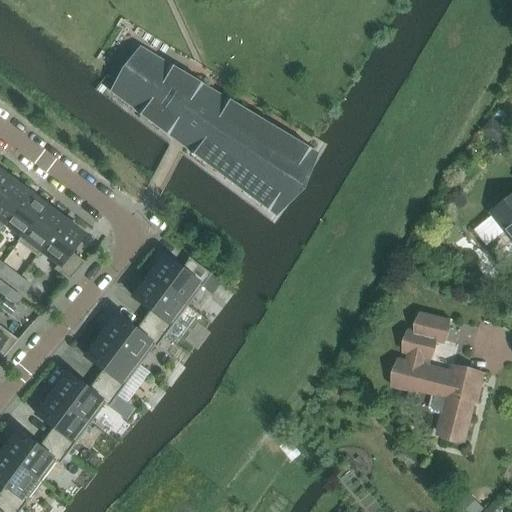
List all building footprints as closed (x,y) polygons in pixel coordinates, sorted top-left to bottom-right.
[(192,116),(207,88),(140,48),(126,71),(110,92),(173,139),(192,116)] [(220,96),(207,88),(192,116),(173,139),(185,148),(199,121),(220,96)] [(296,185),(315,153),(220,96),(199,121),(185,148),(274,214),(296,185)] [(510,135),(493,119),(482,131),(499,147),(510,135)] [(0,189),(8,179),(0,172),(0,189)] [(0,228),(27,193),(8,179),(0,189),(0,228)] [(18,243),(45,206),(27,193),(0,228),(0,229),(0,230),(5,224),(21,236),(17,242),(18,243)] [(494,215),(474,230),(487,247),(507,232),(511,238),(511,197),(492,213),(494,215)] [(36,257),(64,220),(45,206),(18,243),(36,257)] [(69,252),(81,236),(82,236),(83,235),(64,220),(36,257),(37,257),(41,252),(58,264),(54,270),(69,281),(84,263),(69,252)] [(187,259),(188,260),(180,270),(169,262),(170,261),(163,257),(148,277),(187,306),(211,275),(188,258),(187,259)] [(0,274),(6,279),(12,271),(2,264),(0,266),(0,274)] [(24,293),(30,285),(20,277),(14,285),(24,293)] [(187,306),(148,277),(132,297),(139,302),(150,310),(142,320),(164,337),(187,306)] [(15,305),(21,297),(10,290),(5,298),(15,305)] [(477,402),(484,375),(455,368),(453,374),(423,367),(425,357),(430,358),(435,338),(445,341),(450,322),(422,315),(418,334),(411,332),(406,352),(411,354),(408,363),(402,362),(396,386),(415,391),(416,388),(434,393),(430,409),(432,413),(444,415),(440,434),(465,441),(475,401),(477,402)] [(156,348),(164,337),(142,320),(135,331),(122,321),(115,316),(100,336),(139,366),(154,347),(156,348)] [(0,357),(2,359),(18,341),(0,327),(0,357)] [(139,366),(100,336),(85,357),(92,362),(92,361),(103,369),(95,380),(117,396),(139,366)] [(108,408),(117,396),(95,380),(87,390),(72,379),(73,379),(66,374),(51,394),(90,424),(104,405),(108,408)] [(90,424),(51,394),(35,414),(42,419),(53,427),(46,438),(67,454),(90,424)] [(59,466),(67,454),(46,438),(38,448),(23,437),(17,432),(1,452),(41,482),(55,463),(59,466)] [(41,482),(1,452),(0,453),(0,482),(5,486),(0,492),(0,498),(17,511),(19,511),(27,501),(26,501),(41,482)] [(0,511),(17,511),(0,498),(0,511)]
